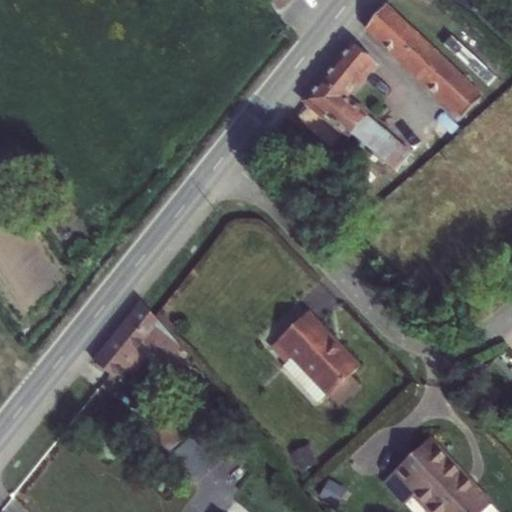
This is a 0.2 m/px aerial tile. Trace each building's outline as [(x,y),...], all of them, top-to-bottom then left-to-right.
[(480,85),(397,7),(390,0),(378,0),(365,16),(378,29),(460,106),(480,85)] [(350,117),(382,143),(396,154),(414,136),(347,82),(372,52),(364,46),(350,35),(306,87),(321,100),(346,121),(350,117)] [(405,244),(429,220),(493,156),(443,107),(414,136),(396,154),(356,195),(405,244)] [(344,182),(356,195),(396,154),(382,143),(344,182)] [(405,244),(356,195),(344,182),(329,198),(418,283),(432,269),(405,244)] [(511,215),(498,227),(511,244),(511,215)] [(456,246),(429,220),(405,244),(432,269),(456,246)] [(182,396),(204,375),(155,319),(138,302),(95,355),(90,362),(101,370),(106,374),(135,340),(182,396)] [(284,355),(279,360),(317,401),(326,391),(350,370),(357,363),(303,306),(268,338),(284,355)] [(357,379),(350,370),(326,391),(336,401),(357,379)] [(208,379),(147,436),(157,444),(216,389),(208,379)] [(478,511),(490,501),(430,435),(383,476),(404,499),(413,492),(431,511),(478,511)]
